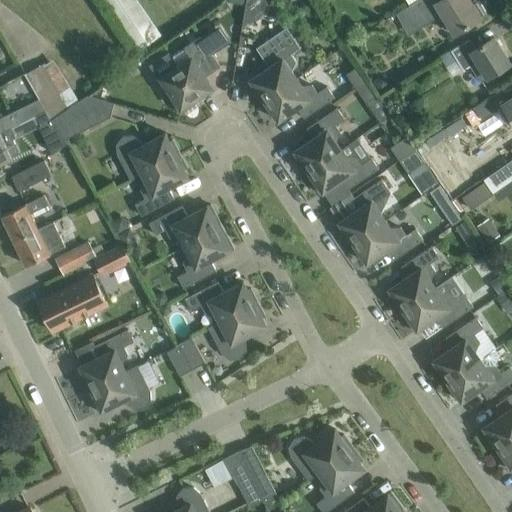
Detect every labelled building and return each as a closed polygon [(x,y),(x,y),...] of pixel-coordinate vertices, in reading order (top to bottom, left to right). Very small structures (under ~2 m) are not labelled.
[(138,0),(101,0),(137,52),(162,35),(138,0)] [(474,0),(473,0),(471,2),(469,0),(440,0),(438,2),(436,0),(417,0),(397,13),(410,34),(440,15),(452,34),(480,17),(480,16),(485,13),(477,1),(474,0)] [(253,89),(261,102),(297,78),(292,71),(296,61),(291,53),(300,47),(286,27),(256,48),(269,67),(251,80),(256,87),(253,89)] [(204,77),(220,66),(200,36),(171,55),(178,66),(173,70),(170,67),(156,76),(166,91),(169,89),(174,97),(171,99),(180,113),(194,103),(193,100),(212,88),(204,77)] [(453,75),(470,65),(481,82),(510,63),(494,37),(476,49),(469,39),(452,49),(441,57),(453,75)] [(38,97),(39,99),(46,110),(51,119),(68,108),(42,64),(25,74),(38,97)] [(346,74),(356,88),(368,80),(358,65),(346,74)] [(384,73),(373,79),(379,90),(390,84),(384,73)] [(297,78),(261,102),(270,114),(273,112),(278,120),(297,108),(304,118),(334,97),(327,86),(317,92),(312,84),(301,85),(297,78)] [(368,80),(356,88),(366,103),(378,94),(368,80)] [(511,117),(511,97),(506,101),(498,90),(482,102),(474,107),(482,119),(498,108),(507,121),(511,118),(511,117)] [(68,108),(51,119),(51,120),(64,140),(110,116),(114,102),(88,94),(68,108)] [(0,132),(46,110),(39,99),(38,97),(0,115),(0,132)] [(292,153),(306,173),(341,149),(336,142),(341,133),(336,125),(345,119),(337,107),(306,128),(313,138),(292,153)] [(46,110),(25,120),(29,129),(38,125),(51,119),(46,110)] [(51,119),(38,125),(51,151),(66,143),(64,140),(51,120),(51,119)] [(17,135),(12,127),(0,132),(0,161),(1,161),(13,155),(19,152),(12,138),(17,135)] [(130,179),(142,173),(180,153),(173,140),(170,141),(165,133),(142,145),(140,142),(133,136),(122,136),(116,144),(117,154),(130,179)] [(399,160),(415,149),(407,136),(390,147),(399,160)] [(341,149),(306,173),(320,193),(341,179),(348,189),(379,168),(371,157),(362,163),(356,155),(346,156),(341,149)] [(424,162),(415,149),(399,160),(408,173),(424,162)] [(187,167),(180,153),(142,173),(146,181),(140,190),(145,198),(135,203),(141,216),(174,198),(168,187),(188,177),(184,168),(187,167)] [(494,193),(495,194),(511,182),(511,159),(484,178),(486,180),(494,193)] [(19,191),(52,174),(44,160),(12,176),(19,191)] [(349,243),(385,220),(380,213),(385,203),(380,196),(389,190),(381,178),(351,199),(358,209),(339,222),(345,230),(342,232),(349,243)] [(486,180),(462,196),(470,209),(494,193),(486,180)] [(14,240),(39,228),(34,217),(51,208),(44,195),(2,215),(14,240)] [(184,245),(222,226),(210,204),(187,216),(182,205),(149,222),(155,234),(165,229),(170,238),(180,238),(184,245)] [(455,208),(445,214),(451,224),(461,217),(455,208)] [(117,232),(128,226),(124,218),(120,217),(112,221),(117,232)] [(488,218),(477,226),(488,242),(499,234),(488,218)] [(385,220),(349,243),(359,257),(362,255),(367,262),(386,250),(393,260),(423,239),(415,228),(406,234),(401,226),(390,227),(385,220)] [(466,220),(456,226),(460,233),(470,226),(466,220)] [(53,221),(39,228),(14,240),(27,265),(65,246),(53,221)] [(233,247),(222,226),(184,245),(188,253),(182,262),(187,270),(177,276),(184,288),(216,271),(211,260),(233,247)] [(130,228),(118,234),(123,245),(125,248),(137,242),(130,228)] [(64,273),(97,256),(89,242),(57,258),(64,273)] [(103,274),(131,260),(125,248),(123,245),(95,259),(103,274)] [(400,311),(436,287),(431,280),(435,270),(430,263),(439,257),(431,245),(401,266),(408,276),(386,291),(400,311)] [(53,331),(71,322),(108,304),(93,273),(38,300),(53,331)] [(500,274),(490,281),(498,293),(508,286),(500,274)] [(220,321),(258,301),(251,288),(247,289),(243,281),(223,291),(217,280),(185,298),(191,310),(201,305),(205,313),(216,314),(220,321)] [(436,287),(400,311),(414,331),(436,317),(443,327),(473,306),(465,295),(456,301),(451,293),(440,294),(436,287)] [(504,309),(511,303),(511,289),(510,287),(496,297),(504,309)] [(168,300),(164,291),(154,296),(158,305),(168,300)] [(258,301),(220,321),(208,327),(222,353),(229,359),(239,358),(246,350),(245,340),(243,337),(266,325),(262,316),(265,315),(258,301)] [(445,382),(480,358),(475,351),(480,341),(474,334),(483,328),(476,316),(445,337),(452,347),(434,360),(439,368),(436,370),(445,382)] [(87,390),(138,365),(137,364),(126,370),(122,363),(128,354),(124,346),(134,341),(128,329),(94,345),(100,356),(76,367),(87,390)] [(179,344),(192,369),(205,362),(191,336),(178,343),(179,344)] [(180,375),(192,369),(179,344),(177,345),(167,351),(180,375)] [(480,358),(445,382),(453,395),(456,392),(461,401),(480,388),(487,398),(511,380),(511,369),(509,366),(500,372),(495,364),(499,354),(494,348),(480,358)] [(138,365),(87,390),(98,412),(125,399),(126,402),(134,409),(144,408),(151,400),(150,390),(138,365)] [(495,449),(511,437),(511,392),(496,404),(503,414),(481,429),(495,449)] [(318,472),(353,446),(344,434),(341,436),(335,428),(314,444),(312,441),(304,436),(294,438),(289,447),(291,457),(308,479),(318,472)] [(511,437),(495,449),(509,470),(511,467),(511,437)] [(251,446),(237,452),(252,479),(263,500),(265,503),(278,496),(265,472),(251,446)] [(362,458),(353,446),(318,472),(323,478),(319,488),(325,496),(316,502),(323,511),(326,511),(354,491),(347,481),(365,468),(359,460),(362,458)] [(252,479),(237,452),(224,458),(250,507),(263,500),(252,479)] [(223,459),(205,469),(214,487),(232,477),(223,459)] [(210,511),(201,493),(193,486),(183,487),(176,495),(177,505),(179,508),(170,511),(210,511)] [(404,511),(406,511),(391,491),(370,507),(362,497),(342,511),(404,511)]
